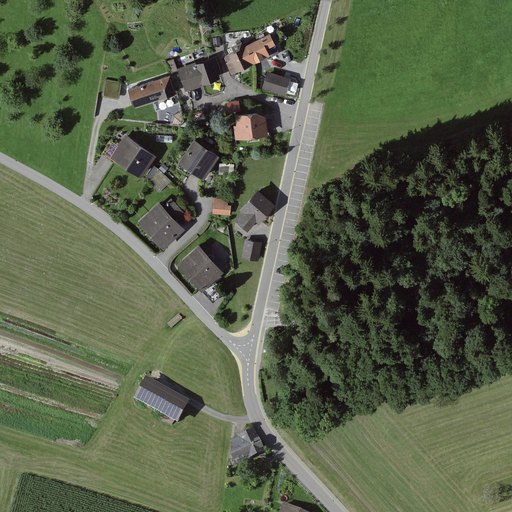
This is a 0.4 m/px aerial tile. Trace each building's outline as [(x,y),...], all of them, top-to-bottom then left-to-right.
[(271,34),(225,57),(233,72),(252,62),(253,63),(271,54),(268,48),(276,44),(271,34)] [(220,56),(179,70),(186,90),(221,78),(219,72),(225,70),(220,56)] [(291,78),(268,72),(263,90),(286,96),(291,78)] [(171,76),(128,90),(134,108),(177,94),(171,76)] [(105,80),(103,97),(119,100),(122,83),(105,80)] [(259,113),(236,115),(237,126),(234,127),(235,139),(268,136),(266,117),(259,113)] [(142,179),(156,156),(125,136),(111,158),(142,179)] [(219,157),(195,140),(179,162),(204,179),(219,157)] [(275,206),(258,191),(241,210),(244,212),(236,220),(249,232),(257,222),(259,224),(275,206)] [(171,199),(163,207),(175,220),(184,212),(171,199)] [(229,200),(216,199),(215,214),(232,216),(232,207),(229,206),(229,200)] [(159,203),(138,223),(164,251),(185,230),(175,220),(163,207),(159,203)] [(246,239),(242,258),(259,262),(262,243),(246,239)] [(199,246),(177,265),(202,293),(224,273),(199,246)] [(133,399),(177,423),(190,400),(146,376),(133,399)] [(257,431),(232,440),(232,458),(235,466),(266,454),(257,431)] [(278,511),(308,511),(283,501),(278,511)]
